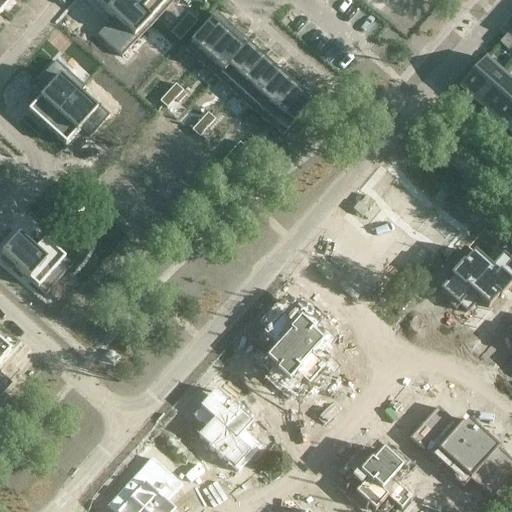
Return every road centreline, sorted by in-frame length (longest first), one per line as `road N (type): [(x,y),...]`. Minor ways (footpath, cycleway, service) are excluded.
road 1 (tertiary): [(285,253),(511,0)]
road 2 (tertiary): [(124,429),(285,253)]
road 3 (residential): [(230,511),(292,484),(397,361)]
road 4 (residential): [(124,429),(0,308)]
road 5 (residential): [(285,253),(397,361)]
road 6 (residential): [(0,224),(50,167),(0,122)]
road 7 (residential): [(397,361),(464,365),(511,404)]
